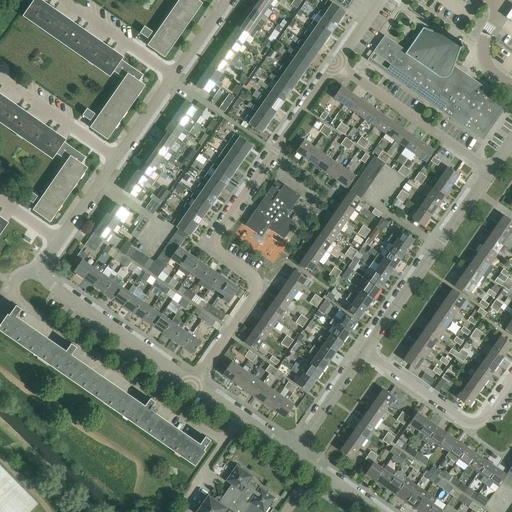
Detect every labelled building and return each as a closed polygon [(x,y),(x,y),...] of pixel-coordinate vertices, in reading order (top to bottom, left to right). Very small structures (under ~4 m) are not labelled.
[(40,0),(33,0),(22,16),(109,77),(113,71),(124,78),(97,117),(94,115),(94,114),(87,109),(82,115),(90,121),(93,117),(96,119),(90,127),(107,139),(145,86),(138,81),(143,75),(121,60),(123,57),(40,0)] [(178,0),(155,35),(151,32),(152,32),(144,27),(140,33),(147,38),(150,34),(153,37),(147,45),(164,57),(202,4),(196,0),(178,0)] [(262,0),(255,0),(251,7),(262,15),(263,15),(267,9),(277,16),(279,12),(269,5),(262,0)] [(293,0),(291,5),(296,9),(301,2),(298,0),(293,0)] [(332,0),(346,9),(352,0),(332,0)] [(325,15),(337,23),(344,13),(327,1),(324,5),(329,9),(325,14),(325,15)] [(509,18),(511,14),(511,1),(511,2),(503,13),(509,18)] [(251,7),(244,17),(256,25),(261,28),(268,19),(263,15),(262,15),(251,7)] [(325,15),(325,14),(320,11),(317,15),(323,18),(319,24),(318,25),(330,33),(337,23),(325,15)] [(256,25),(244,17),(237,26),(249,35),(253,29),(259,32),(261,28),(256,25)] [(281,18),(271,34),(277,38),(287,22),(281,18)] [(318,25),(319,24),(313,20),(310,24),(316,28),(312,34),(323,43),(330,33),(318,25)] [(237,26),(230,36),(242,45),(252,52),(254,48),(244,41),(249,35),(237,26)] [(371,27),(368,32),(378,37),(380,32),(371,27)] [(456,39),(456,40),(458,41),(457,42),(429,33),(430,31),(432,32),(432,31),(423,27),(406,51),(384,36),(373,52),(390,65),(386,70),(423,96),(452,70),(461,45),(461,44),(461,42),(459,41),(459,40),(456,39)] [(312,34),(306,30),(303,34),(309,38),(305,44),(317,53),(323,43),(312,34)] [(508,44),(511,39),(506,35),(502,40),(508,44)] [(242,45),(230,36),(223,46),(235,54),(235,55),(240,58),(243,54),(238,51),(242,45)] [(305,44),(299,40),(296,44),(302,48),(298,54),(310,62),(317,53),(305,44)] [(223,46),(216,56),(228,64),(239,72),(242,68),(231,60),(235,55),(235,54),(223,46)] [(298,54),(292,50),(289,48),(286,52),(295,58),(291,64),(303,72),(310,62),(298,54)] [(228,64),(216,56),(209,66),(221,74),(227,78),(229,74),(224,70),(228,64)] [(303,72),(291,64),(287,70),(281,66),(278,70),(284,74),(296,82),(303,72)] [(221,74),(209,66),(203,76),(214,84),(220,88),(223,84),(217,80),(221,74)] [(452,70),(423,96),(421,98),(483,141),(483,140),(479,138),(505,102),(508,105),(508,104),(472,78),(471,79),(473,80),(470,83),(462,77),(463,75),(457,71),(456,73),(452,70)] [(284,74),(280,80),(274,76),(271,80),(277,84),(289,92),(296,82),(284,74)] [(214,84),(203,76),(195,86),(213,98),(216,94),(210,90),(214,84)] [(277,84),(273,90),(267,86),(265,90),(270,94),(282,102),(289,92),(277,84)] [(341,86),(334,97),(333,98),(343,105),(351,93),(341,86)] [(351,93),(343,105),(354,112),(362,101),(351,93)] [(0,94),(0,123),(52,159),(56,153),(67,161),(40,199),(37,197),(37,196),(29,191),(25,198),(32,203),(35,199),(39,201),(32,210),(50,222),(87,168),(81,164),(85,157),(64,142),(65,140),(0,94)] [(270,94),(266,100),(260,96),(258,100),(263,104),(263,103),(275,112),(282,102),(270,94)] [(233,99),(229,96),(223,105),(227,108),(233,99)] [(185,100),(178,110),(190,119),(190,118),(196,122),(206,108),(198,102),(195,107),(185,100)] [(362,101),(354,112),(364,119),(372,108),(362,101)] [(263,103),(263,104),(259,110),(254,106),(251,110),(256,114),(257,113),(268,122),(275,112),(263,103)] [(372,108),(364,119),(374,126),(382,115),(372,108)] [(190,119),(178,110),(171,120),(183,128),(184,128),(188,122),(198,129),(201,125),(196,122),(190,118),(190,119)] [(328,114),(324,111),(319,118),(323,121),(328,114)] [(257,113),(256,114),(252,119),(247,116),(244,119),(261,132),(268,122),(257,113)] [(382,115),(374,126),(385,134),(393,122),(382,115)] [(217,122),(213,119),(206,128),(211,131),(217,122)] [(183,128),(171,120),(165,130),(177,138),(181,132),(186,136),(189,132),(184,128),(183,128)] [(403,129),(393,122),(385,134),(395,141),(403,129)] [(340,132),(345,125),(341,123),(336,130),(340,132)] [(323,134),(328,127),(324,125),(319,132),(323,134)] [(349,128),(345,125),(340,132),(344,135),(349,128)] [(328,127),(323,134),(327,137),(332,130),(328,127)] [(403,129),(395,141),(405,148),(413,137),(403,129)] [(177,138),(165,130),(158,140),(170,148),(174,142),(180,146),(182,142),(177,138)] [(233,148),(244,156),(251,146),(234,134),(231,138),(237,142),(233,148)] [(360,146),(365,139),(361,136),(356,143),(360,146)] [(424,144),(413,137),(405,148),(416,155),(424,144)] [(345,148),(350,141),(345,138),(340,145),(345,148)] [(369,142),(365,139),(360,146),(364,149),(369,142)] [(158,140),(151,150),(163,158),(167,152),(177,159),(180,155),(170,148),(158,140)] [(303,140),(295,152),(306,159),(314,147),(303,140)] [(350,141),(345,148),(348,150),(353,143),(350,141)] [(233,148),(227,144),(224,148),(230,152),(226,158),(238,166),(244,156),(233,148)] [(434,151),(424,144),(416,155),(426,162),(434,151)] [(314,147),(306,159),(316,166),(324,155),(314,147)] [(151,150),(144,160),(156,168),(160,162),(166,166),(169,162),(163,158),(151,150)] [(381,161),(386,154),(382,151),(377,158),(381,161)] [(369,156),(365,153),(360,160),(364,163),(369,156)] [(226,158),(220,154),(217,158),(223,162),(219,167),(219,168),(231,176),(238,166),(226,158)] [(386,154),(381,161),(385,163),(390,157),(386,154)] [(324,155),(316,166),(326,173),(334,162),(324,155)] [(374,156),(370,162),(381,169),(385,164),(374,156)] [(433,157),(430,161),(437,166),(440,162),(433,157)] [(156,168),(144,160),(137,169),(149,178),(149,177),(153,172),(165,180),(167,176),(156,168)] [(345,169),(334,162),(326,173),(337,181),(345,169)] [(370,162),(367,167),(378,174),(381,169),(370,162)] [(219,168),(219,167),(213,164),(211,168),(216,171),(212,177),(212,178),(224,186),(231,176),(219,168)] [(402,175),(406,168),(402,165),(397,172),(402,175)] [(378,174),(367,167),(364,171),(374,179),(378,174)] [(447,167),(440,177),(452,185),(459,175),(447,167)] [(406,168),(402,175),(405,178),(410,171),(406,168)] [(137,169),(130,179),(142,188),(146,181),(152,185),(155,181),(149,177),(149,178),(137,169)] [(355,176),(345,169),(337,181),(347,188),(355,176)] [(374,179),(364,171),(360,176),(371,184),(374,179)] [(419,172),(416,176),(423,181),(426,177),(419,172)] [(212,178),(212,177),(207,173),(204,177),(209,181),(205,187),(217,196),(224,186),(212,178)] [(360,176),(357,181),(367,189),(371,184),(360,176)] [(423,181),(416,176),(413,180),(420,185),(423,181)] [(440,177),(433,188),(445,196),(452,185),(440,177)] [(142,188),(130,179),(123,189),(141,202),(144,198),(138,194),(142,188)] [(283,186),(275,181),(256,209),(245,225),(261,237),(267,228),(284,239),(295,223),(286,217),(300,196),(284,184),(283,186)] [(367,189),(357,181),(353,186),(364,194),(367,189)] [(185,188),(178,183),(175,189),(182,194),(185,188)] [(205,187),(200,183),(197,187),(202,191),(198,197),(210,206),(217,196),(205,187)] [(353,186),(350,191),(360,199),(364,194),(353,186)] [(169,192),(163,188),(156,197),(162,202),(169,192)] [(433,188),(426,198),(437,206),(445,196),(433,188)] [(398,194),(405,199),(408,195),(401,190),(398,194)] [(350,191),(347,196),(343,202),(354,210),(361,200),(360,199),(350,191)] [(198,197),(193,193),(190,197),(196,201),(192,207),(191,207),(203,215),(210,206),(198,197)] [(405,199),(398,194),(396,198),(403,203),(405,199)] [(437,206),(426,198),(421,195),(415,204),(416,205),(415,206),(419,208),(430,216),(437,206)] [(152,199),(145,209),(153,215),(162,202),(157,198),(155,202),(152,199)] [(354,210),(343,202),(336,212),(347,220),(354,210)] [(114,203),(107,213),(119,221),(126,211),(114,203)] [(191,207),(192,207),(186,203),(183,207),(189,211),(185,217),(196,225),(203,215),(191,207)] [(430,216),(419,208),(411,219),(423,227),(430,216)] [(374,209),(371,213),(378,218),(381,214),(374,209)] [(336,212),(328,222),(340,230),(347,220),(336,212)] [(119,221),(107,213),(100,223),(112,231),(116,225),(120,228),(123,224),(119,221)] [(131,230),(139,235),(149,221),(139,215),(135,220),(139,223),(133,231),(131,229),(131,230)] [(511,221),(504,215),(496,225),(510,235),(511,231),(511,221)] [(196,225),(185,217),(180,223),(175,219),(172,223),(179,228),(188,234),(189,235),(196,225)] [(375,227),(382,232),(388,222),(382,218),(375,227)] [(328,222),(321,232),(333,240),(340,230),(328,222)] [(112,231),(100,223),(93,233),(103,240),(105,241),(112,231)] [(496,225),(489,236),(503,245),(510,235),(496,225)] [(363,226),(360,229),(367,234),(370,230),(363,226)] [(375,228),(368,237),(373,241),(380,231),(381,232),(382,232),(375,227),(375,228)] [(188,234),(179,228),(175,232),(185,239),(188,234)] [(367,234),(360,229),(357,234),(364,239),(367,234)] [(139,235),(131,230),(130,232),(132,233),(130,235),(136,239),(139,235)] [(389,237),(407,250),(414,240),(402,231),(398,238),(392,234),(389,237)] [(175,232),(172,237),(181,243),(185,239),(175,232)] [(333,240),(321,232),(314,243),(325,251),(333,240)] [(93,233),(89,239),(99,246),(103,240),(93,233)] [(489,236),(482,246),(496,255),(503,245),(489,236)] [(181,243),(172,237),(169,241),(178,247),(179,247),(181,243)] [(407,250),(389,237),(387,241),(392,245),(388,251),(400,260),(407,250)] [(99,246),(89,239),(85,245),(95,252),(99,246)] [(132,245),(126,241),(124,240),(123,241),(125,243),(119,251),(125,255),(131,246),(132,245)] [(169,241),(166,246),(175,252),(178,247),(169,241)] [(314,243),(307,253),(318,261),(325,251),(314,243)] [(113,258),(117,253),(107,246),(103,252),(113,258)] [(125,255),(129,259),(136,249),(131,246),(125,255)] [(175,252),(166,246),(163,250),(172,256),(175,252)] [(482,246),(475,256),(489,265),(496,255),(482,246)] [(179,247),(178,247),(175,252),(172,256),(170,259),(180,266),(178,270),(189,254),(179,247)] [(350,247),(347,251),(354,256),(357,252),(350,247)] [(140,252),(136,249),(129,259),(134,262),(140,252)] [(163,250),(160,255),(169,261),(170,259),(172,256),(163,250)] [(84,279),(92,267),(83,260),(82,259),(86,254),(81,251),(77,257),(78,257),(73,263),(78,266),(74,272),(84,279)] [(354,256),(347,251),(344,255),(351,260),(354,256)] [(400,260),(388,251),(384,257),(378,253),(376,257),(393,270),(400,260)] [(140,252),(134,262),(138,265),(145,255),(140,252)] [(127,259),(117,253),(113,258),(121,264),(119,267),(120,268),(127,259)] [(318,261),(307,253),(299,264),(311,272),(318,261)] [(199,261),(189,254),(178,270),(188,277),(190,273),(199,261)] [(145,255),(138,265),(143,268),(149,258),(145,255)] [(160,255),(157,259),(166,265),(169,261),(160,255)] [(489,265),(475,256),(468,266),(482,275),(489,265)] [(393,270),(376,257),(373,261),(379,265),(374,271),(386,279),(393,270)] [(149,258),(143,268),(147,271),(154,261),(149,258)] [(136,266),(127,259),(120,268),(122,270),(124,266),(132,272),(136,266)] [(157,259),(154,261),(147,271),(157,278),(158,277),(166,265),(157,259)] [(199,261),(190,273),(200,279),(208,268),(199,261)] [(92,267),(84,279),(94,286),(102,274),(107,267),(103,264),(101,267),(95,263),(92,267)] [(468,266),(461,277),(474,286),(482,275),(468,266)] [(334,267),(331,271),(338,276),(341,272),(334,267)] [(349,275),(353,270),(348,267),(344,272),(349,275)] [(208,268),(200,279),(198,283),(207,290),(210,286),(210,287),(219,275),(208,268)] [(503,269),(500,273),(507,278),(510,274),(503,269)] [(143,279),(147,273),(142,270),(135,281),(139,284),(142,279),(143,279)] [(295,270),(287,281),(299,289),(306,278),(295,270)] [(364,273),(360,270),(357,274),(358,274),(379,289),(386,279),(374,271),(370,277),(364,273)] [(338,276),(331,271),(329,275),(335,280),(338,276)] [(507,278),(500,273),(494,282),(501,287),(502,286),(504,282),(507,278)] [(102,274),(94,286),(103,293),(112,281),(115,276),(111,274),(108,278),(102,274)] [(379,289),(358,274),(355,277),(365,284),(361,291),(373,299),(379,289)] [(229,282),(219,275),(210,287),(220,293),(229,282)] [(474,286),(461,277),(454,287),(467,296),(474,286)] [(172,279),(168,284),(173,288),(177,282),(172,279)] [(162,293),(166,287),(156,280),(152,286),(162,293)] [(112,281),(103,293),(114,300),(122,288),(124,284),(120,282),(118,285),(112,281)] [(299,289),(287,281),(280,291),(292,299),(299,289)] [(238,288),(229,282),(220,293),(224,296),(222,300),(227,304),(238,288)] [(504,282),(502,286),(508,290),(511,286),(504,282)] [(489,289),(486,293),(493,298),(500,288),(494,284),(492,287),(490,290),(489,289)] [(122,288),(114,300),(123,306),(132,295),(137,288),(132,285),(128,292),(122,288)] [(187,298),(191,292),(192,291),(190,290),(189,291),(187,289),(186,291),(180,286),(177,291),(187,298)] [(300,289),(295,297),(304,302),(308,294),(300,289)] [(445,299),(459,308),(466,298),(452,289),(445,299)] [(292,299),(280,291),(273,301),(285,310),(292,299)] [(351,293),(348,296),(366,309),(373,299),(361,291),(356,297),(351,293)] [(195,295),(191,292),(187,298),(191,301),(191,300),(198,305),(201,300),(195,296),(195,295)] [(331,301),(335,296),(329,292),(326,297),(331,301)] [(493,298),(486,293),(479,304),(486,309),(493,298)] [(182,306),(186,300),(176,294),(171,300),(179,305),(176,309),(176,312),(177,313),(181,306),(182,306)] [(141,301),(132,295),(123,306),(133,313),(141,301)] [(201,300),(198,305),(203,309),(207,312),(214,303),(214,302),(217,297),(215,295),(210,303),(209,304),(207,303),(207,304),(201,300)] [(312,299),(319,303),(322,299),(315,295),(312,299)] [(366,309),(348,296),(345,300),(351,304),(347,311),(359,319),(366,309)] [(319,303),(312,299),(309,303),(316,308),(319,303)] [(445,299),(438,309),(452,319),(459,308),(445,299)] [(325,300),(318,310),(323,314),(331,304),(325,300)] [(495,300),(492,304),(499,309),(502,305),(495,300)] [(141,301),(133,313),(143,320),(151,308),(141,301)] [(273,301),(266,311),(278,320),(285,310),(273,301)] [(216,304),(214,303),(207,312),(221,321),(225,315),(213,307),(216,304)] [(499,309),(492,304),(490,308),(497,313),(499,309)] [(0,331),(195,466),(205,451),(203,450),(210,440),(209,440),(210,439),(206,436),(205,437),(198,446),(153,415),(157,410),(160,406),(155,402),(154,402),(155,401),(151,398),(150,399),(143,409),(69,357),(76,347),(75,347),(76,346),(72,343),(71,344),(64,354),(14,319),(21,309),(20,309),(21,308),(17,305),(16,306),(9,315),(7,314),(6,317),(0,324),(0,331)] [(151,308),(143,320),(153,327),(161,315),(151,308)] [(484,317),(486,313),(480,308),(477,312),(484,317)] [(452,319),(438,309),(431,320),(444,329),(452,319)] [(323,314),(318,310),(314,315),(321,319),(324,315),(323,314)] [(201,322),(206,314),(201,311),(197,317),(201,320),(200,322),(201,322)] [(278,320),(266,311),(259,322),(270,330),(278,320)] [(206,314),(201,322),(202,323),(203,321),(211,327),(215,321),(206,314)] [(334,316),(332,320),(349,332),(356,322),(344,314),(340,320),(334,316)] [(161,315),(153,327),(163,334),(171,322),(161,315)] [(298,319),(305,324),(308,320),(301,315),(298,319)] [(470,317),(467,321),(474,326),(477,321),(470,317)] [(305,324),(298,319),(295,323),(302,328),(305,324)] [(315,323),(311,320),(307,327),(311,330),(315,323)] [(349,332),(332,320),(329,323),(335,327),(331,334),(343,342),(349,332)] [(431,320),(424,330),(437,339),(444,329),(431,320)] [(171,322),(163,334),(173,341),(181,329),(171,322)] [(270,330),(259,322),(252,332),(263,340),(270,330)] [(463,327),(460,331),(467,336),(470,332),(463,327)] [(181,329),(173,341),(183,347),(191,336),(191,335),(192,333),(188,331),(187,333),(181,329)] [(482,333),(476,329),(470,337),(477,342),(482,333)] [(424,330),(417,340),(430,349),(437,339),(424,330)] [(263,340),(252,332),(244,343),(256,351),(263,340)] [(343,342),(331,334),(326,340),(320,336),(318,340),(324,344),(336,352),(343,342)] [(191,336),(183,347),(193,354),(201,342),(191,336)] [(286,336),(283,340),(290,344),(293,340),(286,336)] [(500,336),(493,347),(505,355),(511,344),(500,336)] [(456,337),(453,341),(460,346),(463,342),(456,337)] [(290,344),(283,340),(281,344),(287,348),(290,344)] [(417,340),(410,350),(423,359),(430,349),(417,340)] [(493,347),(486,342),(479,352),(486,357),(497,365),(505,355),(493,347)] [(314,346),(311,349),(329,362),(336,352),(324,344),(319,350),(314,346)] [(309,353),(311,355),(306,361),(322,372),(329,362),(311,349),(309,353)] [(457,353),(459,349),(458,349),(456,352),(451,349),(448,353),(455,358),(458,354),(457,353)] [(460,350),(459,349),(457,353),(458,354),(455,358),(456,357),(463,362),(468,354),(461,349),(460,350)] [(248,350),(244,356),(252,362),(257,356),(248,350)] [(423,359),(410,350),(403,360),(416,370),(423,359)] [(276,365),(279,361),(272,356),(269,360),(276,365)] [(449,362),(444,359),(442,357),(439,361),(446,366),(449,362)] [(486,357),(479,367),(490,375),(497,365),(486,357)] [(232,382),(242,369),(231,361),(222,375),(232,382)] [(296,363),(293,366),(315,381),(322,372),(306,361),(302,367),(296,363)] [(269,365),(265,371),(269,374),(273,377),(277,370),(269,365)] [(315,381),(293,366),(291,370),(301,377),(296,383),(308,392),(315,381)] [(435,367),(432,371),(439,376),(442,372),(435,367)] [(490,375),(479,367),(472,378),(483,386),(490,375)] [(252,376),(242,369),(232,382),(243,389),(252,376)] [(447,370),(444,374),(451,379),(454,375),(447,370)] [(451,379),(444,374),(441,378),(448,383),(451,379)] [(262,383),(252,376),(243,389),(253,396),(262,383)] [(483,386),(472,378),(464,388),(476,396),(483,386)] [(288,391),(292,384),(288,382),(284,388),(288,391)] [(262,383),(253,396),(264,404),(273,390),(262,383)] [(283,397),(274,411),(284,418),(294,405),(288,400),(292,393),(296,387),(292,384),(288,391),(283,397)] [(476,396),(464,388),(457,398),(469,406),(476,396)] [(395,397),(389,393),(383,389),(376,399),(387,407),(395,397)] [(283,397),(273,390),(264,404),(274,411),(283,397)] [(387,407),(376,399),(369,410),(380,418),(387,407)] [(380,418),(369,410),(361,420),(373,428),(380,418)] [(399,416),(406,421),(409,417),(402,412),(399,416)] [(419,431),(427,420),(417,412),(409,424),(419,431)] [(406,421),(399,416),(396,420),(401,423),(397,429),(399,431),(406,421)] [(361,420),(354,430),(366,438),(373,428),(361,420)] [(427,420),(419,431),(424,435),(420,440),(425,443),(437,427),(427,420)] [(437,427),(425,443),(430,446),(433,441),(438,445),(447,433),(437,427)] [(354,430),(347,441),(358,449),(366,438),(354,430)] [(388,433),(385,436),(392,441),(394,437),(388,433)] [(447,433),(438,445),(448,452),(457,440),(447,433)] [(392,441),(385,436),(382,441),(389,445),(392,441)] [(457,440),(448,452),(458,459),(467,447),(457,440)] [(358,449),(347,441),(340,451),(351,459),(358,449)] [(409,446),(408,446),(404,451),(414,458),(419,451),(418,453),(414,450),(414,451),(408,447),(409,446)] [(476,454),(467,447),(458,459),(468,466),(476,454)] [(397,449),(393,455),(397,458),(397,457),(403,462),(407,456),(397,449)] [(368,455),(375,460),(378,456),(371,451),(368,455)] [(421,453),(419,451),(414,458),(424,465),(428,459),(420,454),(421,453)] [(476,454),(468,466),(463,472),(468,476),(473,469),(478,473),(486,461),(476,454)] [(375,460),(368,455),(365,459),(372,464),(375,460)] [(486,461),(478,473),(483,476),(480,481),(484,485),(496,468),(486,461)] [(383,464),(381,467),(373,462),(365,474),(375,481),(385,466),(383,464)] [(231,472),(226,481),(233,486),(230,489),(229,488),(219,502),(208,495),(195,511),(264,511),(270,505),(275,498),(268,492),(268,493),(259,487),(249,480),(252,476),(244,470),(236,465),(231,472)] [(386,465),(385,466),(375,481),(385,488),(393,476),(396,472),(386,465)] [(0,466),(0,511),(29,511),(38,504),(0,466)] [(506,475),(496,468),(484,485),(489,488),(492,483),(498,487),(502,481),(506,475)] [(433,474),(436,477),(440,480),(440,479),(442,477),(444,479),(447,476),(437,469),(433,474)] [(511,472),(509,470),(506,475),(502,481),(511,487),(511,484),(511,472)] [(403,483),(393,476),(385,488),(395,495),(406,478),(403,483)] [(447,476),(444,479),(445,479),(444,479),(454,486),(458,480),(454,477),(452,480),(447,476)] [(406,478),(395,495),(405,502),(416,485),(406,478)] [(462,483),(458,480),(454,486),(458,489),(462,483)] [(453,497),(457,491),(446,484),(442,489),(453,497)] [(416,485),(405,502),(415,509),(423,497),(426,492),(416,485)] [(482,497),(478,494),(474,500),(478,503),(482,497)] [(423,497),(415,509),(419,511),(426,511),(433,504),(423,497)] [(472,510),(476,505),(472,502),(468,507),(472,510)]
